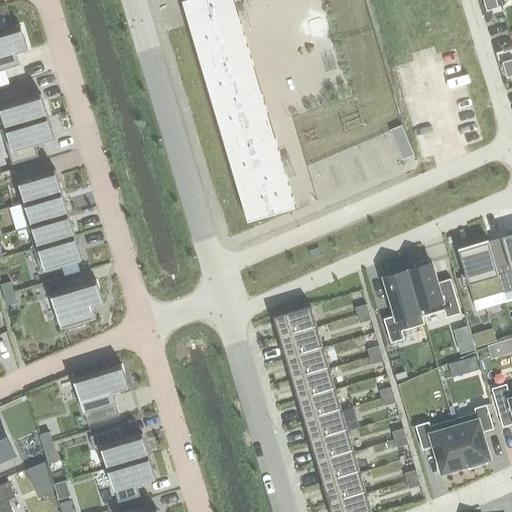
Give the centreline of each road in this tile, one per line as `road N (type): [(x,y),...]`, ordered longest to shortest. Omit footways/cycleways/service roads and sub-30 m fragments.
road 1 (residential): [(47,0),(145,321)]
road 2 (residential): [(511,141),(213,268)]
road 3 (residential): [(228,316),(511,193)]
road 4 (unclassified): [(132,0),(213,268)]
road 5 (unclassified): [(228,316),(284,511)]
road 6 (residential): [(145,321),(203,511)]
road 7 (residential): [(145,321),(0,385)]
road 8 (residential): [(511,141),(467,0)]
